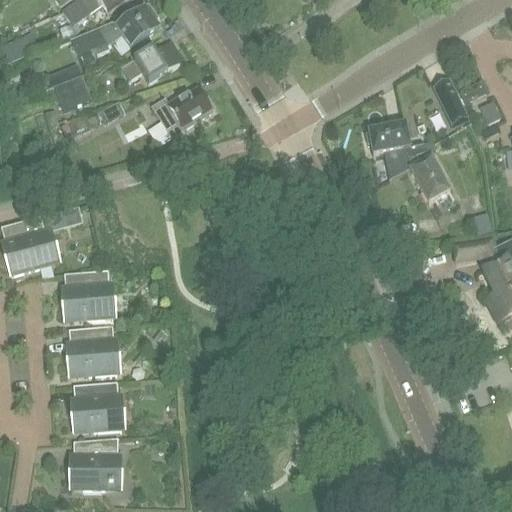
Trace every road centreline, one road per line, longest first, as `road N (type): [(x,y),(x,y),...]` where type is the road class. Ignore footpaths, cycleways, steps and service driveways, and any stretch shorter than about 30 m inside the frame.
road 1 (tertiary): [(469,511),(380,308),(285,131)]
road 2 (residential): [(285,131),(500,0)]
road 3 (residential): [(25,431),(38,420),(33,308),(0,315)]
road 4 (unclassified): [(243,66),(350,0)]
